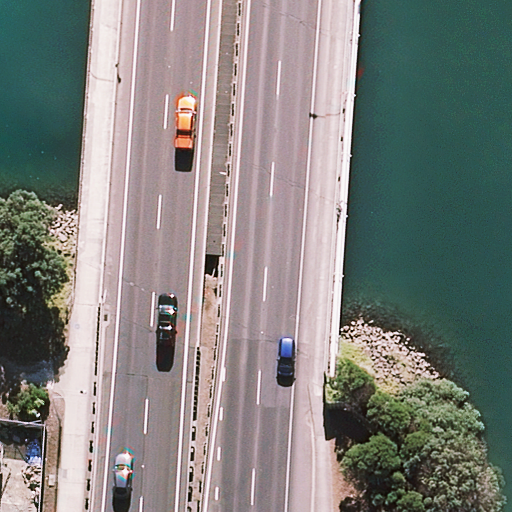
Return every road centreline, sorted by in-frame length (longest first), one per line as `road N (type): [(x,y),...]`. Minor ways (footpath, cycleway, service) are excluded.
road 1 (trunk): [(148,511),(183,0)]
road 2 (trunk): [(295,0),(264,511)]
